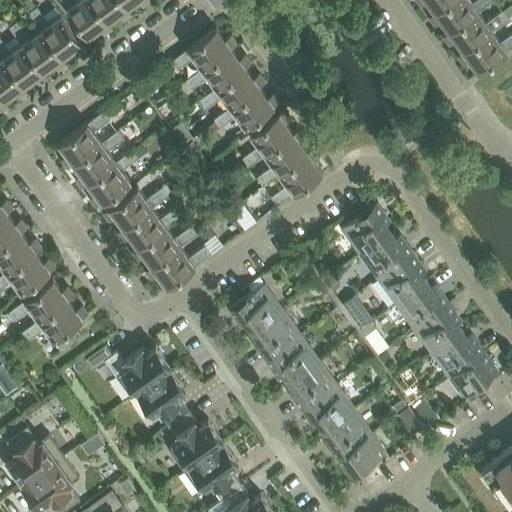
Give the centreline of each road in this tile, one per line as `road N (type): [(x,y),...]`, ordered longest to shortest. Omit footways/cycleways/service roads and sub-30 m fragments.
road 1 (residential): [(511,336),(388,165),(345,174),(184,293)]
road 2 (residential): [(184,293),(149,317),(136,316),(10,143)]
road 3 (residential): [(339,511),(184,293)]
road 4 (residential): [(10,143),(204,0)]
road 5 (residential): [(511,151),(491,138),(387,0)]
road 6 (residential): [(407,481),(511,406)]
